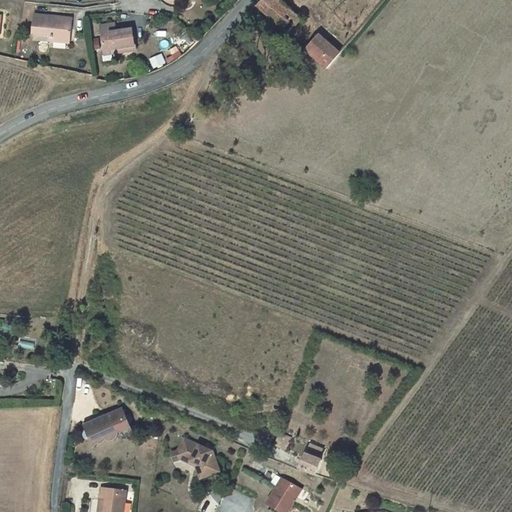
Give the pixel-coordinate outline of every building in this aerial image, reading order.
[(281,0),(264,0),(259,7),(289,33),(302,18),(281,0)] [(34,18),(33,38),(53,40),(53,41),(71,43),(73,22),(34,18)] [(100,27),(106,52),(116,49),(117,54),(138,49),(133,28),(117,31),(110,33),(109,30),(112,29),(111,25),(100,27)] [(320,35),(308,50),(329,68),(342,53),(320,35)] [(125,415),(122,415),(118,409),(103,417),(101,414),(82,424),(94,448),(99,443),(104,439),(109,441),(112,440),(115,437),(116,433),(125,431),(129,431),(126,424),(128,421),(128,417),(125,415)] [(291,437),(278,432),(273,444),(286,450),(291,437)] [(213,452),(184,439),(179,452),(182,460),(192,464),(193,462),(198,464),(197,466),(202,479),(221,472),(213,452)] [(309,443),(300,467),(316,473),(321,458),(318,457),(322,447),(309,443)] [(182,460),(179,452),(171,454),(174,463),(182,460)] [(288,511),(301,488),(281,477),(267,503),(283,511),(288,511)] [(124,511),(127,491),(101,488),(100,501),(103,501),(101,511),(124,511)]
